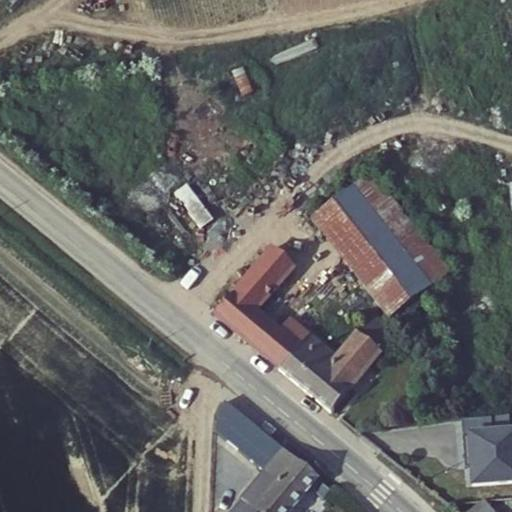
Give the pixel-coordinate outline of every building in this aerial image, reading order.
[(448,275),(372,174),(309,222),(387,322),(448,275)] [(331,414),(397,336),(372,316),(335,360),(289,321),(280,329),(260,312),(295,271),(271,251),(215,316),(331,414)] [(291,511),(318,481),(227,406),(225,405),(224,406),(217,418),(215,433),(262,473),(229,511),(291,511)] [(460,423),(467,494),(511,491),(511,432),(495,433),(494,418),(460,423)] [(494,511),(483,500),(470,511),(494,511)]
